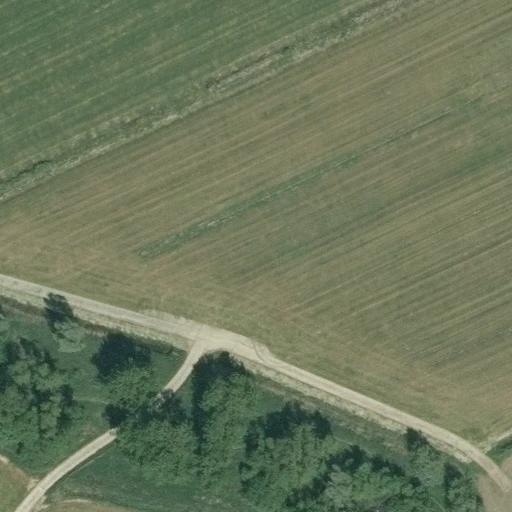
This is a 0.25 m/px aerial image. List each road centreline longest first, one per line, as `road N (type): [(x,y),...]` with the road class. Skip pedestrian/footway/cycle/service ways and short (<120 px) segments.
road 1 (track): [(0,280),(251,355),(476,454),(508,487)]
road 2 (track): [(21,511),(54,475),(172,387),(202,338)]
